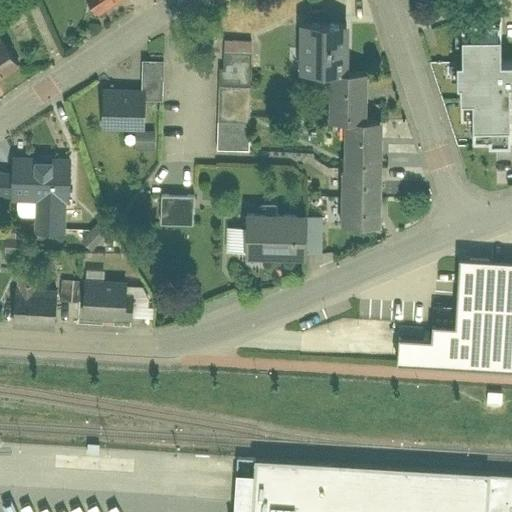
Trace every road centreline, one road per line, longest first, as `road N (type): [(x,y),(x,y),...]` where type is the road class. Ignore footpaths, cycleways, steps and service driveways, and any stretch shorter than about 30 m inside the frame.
road 1 (residential): [(461,225),(208,333),(165,341)]
road 2 (residential): [(385,0),(461,225)]
road 3 (residential): [(185,0),(65,56),(0,104)]
road 4 (residential): [(0,334),(165,341)]
